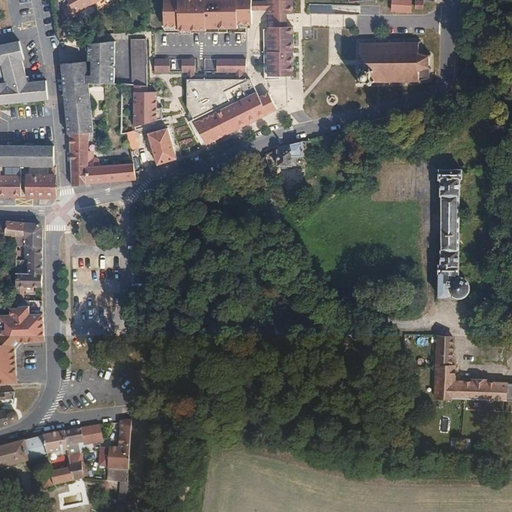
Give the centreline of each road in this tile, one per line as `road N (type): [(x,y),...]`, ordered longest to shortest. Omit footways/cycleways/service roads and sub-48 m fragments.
road 1 (residential): [(444,23),(445,87),(254,140),(67,207)]
road 2 (residential): [(0,437),(25,429),(51,389),(53,211)]
road 3 (residential): [(67,207),(45,0)]
